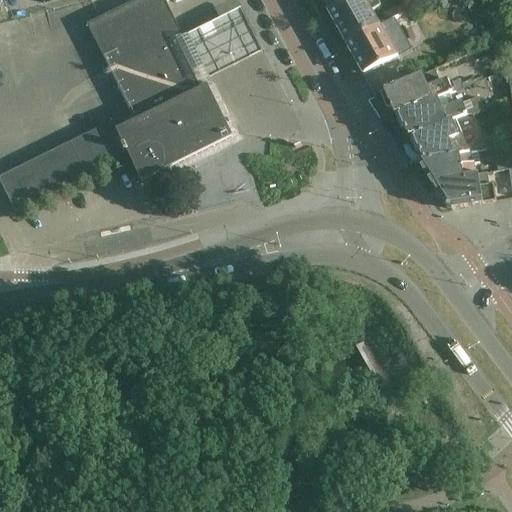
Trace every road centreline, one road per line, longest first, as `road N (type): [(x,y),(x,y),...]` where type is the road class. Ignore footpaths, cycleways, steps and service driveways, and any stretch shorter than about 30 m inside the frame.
road 1 (secondary): [(0,307),(250,246)]
road 2 (secondary): [(362,260),(417,300),(511,432)]
road 3 (residential): [(341,132),(277,0)]
